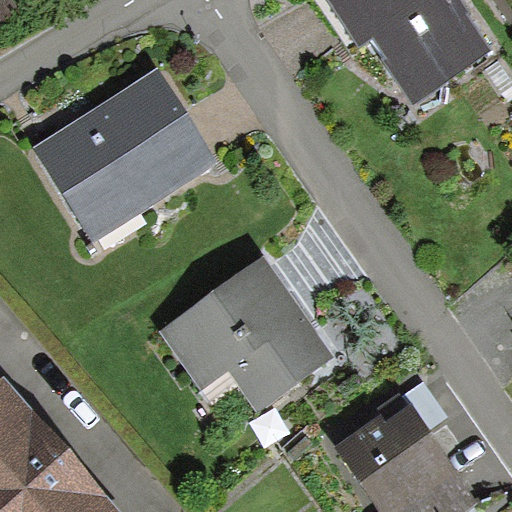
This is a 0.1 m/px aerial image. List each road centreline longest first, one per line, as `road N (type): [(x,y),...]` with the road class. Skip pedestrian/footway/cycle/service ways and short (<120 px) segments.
road 1 (residential): [(210,0),(511,434)]
road 2 (unclassified): [(138,0),(0,84)]
